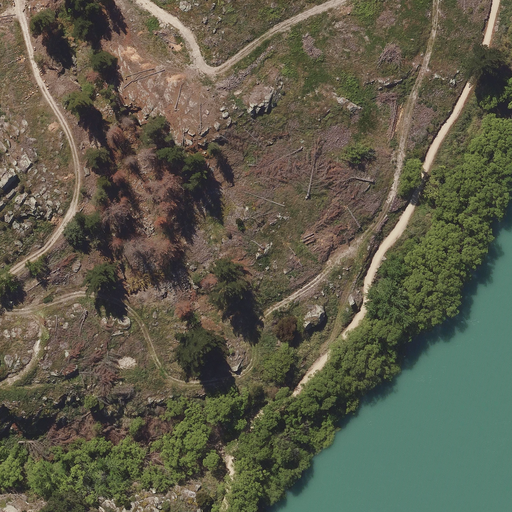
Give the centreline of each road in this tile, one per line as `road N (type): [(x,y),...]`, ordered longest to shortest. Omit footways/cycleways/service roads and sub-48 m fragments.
road 1 (track): [(0,309),(101,293),(138,319),(171,381),(216,382),(243,372),(257,361),(260,324),(271,309),(355,244),(390,198),(437,0)]
road 2 (track): [(337,0),(265,35),(218,71),(204,70),(185,32),(138,0)]
